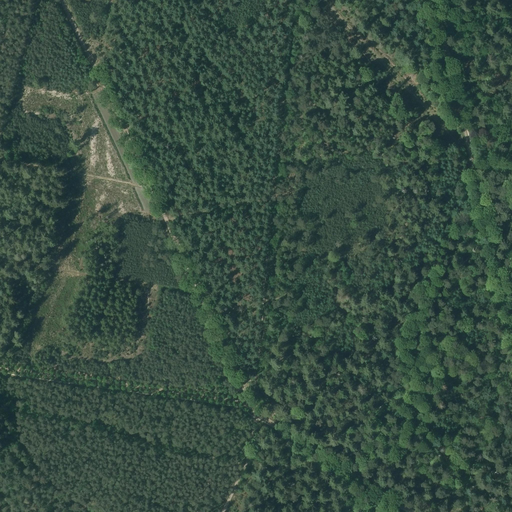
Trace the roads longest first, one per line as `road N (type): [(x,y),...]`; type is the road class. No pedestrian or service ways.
road 1 (track): [(248,404),(60,0)]
road 2 (track): [(511,352),(429,0)]
road 3 (track): [(0,367),(248,404)]
road 4 (track): [(257,411),(421,511)]
